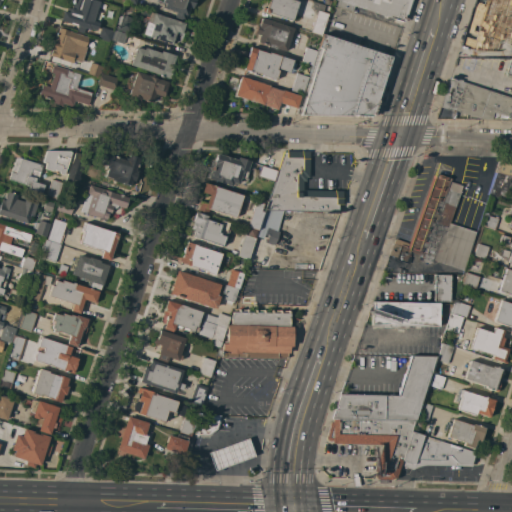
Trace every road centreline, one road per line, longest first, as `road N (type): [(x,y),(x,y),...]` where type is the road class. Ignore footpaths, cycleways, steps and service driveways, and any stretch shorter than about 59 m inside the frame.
road 1 (residential): [(230,0),(63,505)]
road 2 (residential): [(511,138),(0,123)]
road 3 (primary): [(321,358),(296,440),(293,509)]
road 4 (primary): [(293,509),(166,506)]
road 5 (primary): [(417,511),(293,509)]
road 6 (primary): [(365,245),(321,358)]
